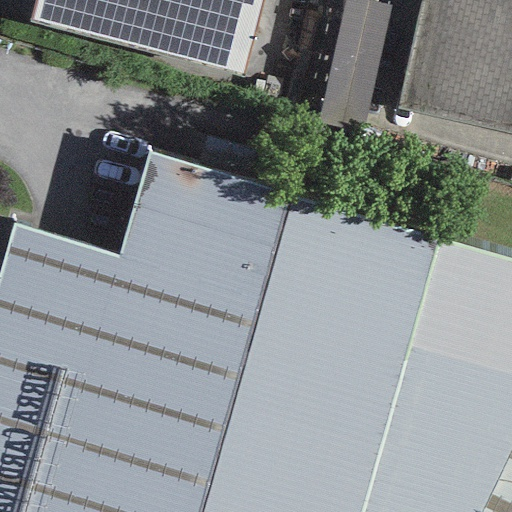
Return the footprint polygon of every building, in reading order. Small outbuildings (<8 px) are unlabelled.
[(261,0),(33,0),(28,22),(243,76),(261,0)] [(392,5),(367,0),(343,0),(315,122),(363,133),(392,5)] [(511,0),(422,0),(398,109),(511,134),(511,0)] [(440,235),(149,151),(118,257),(12,227),(0,268),(0,511),(360,511),(438,241),(440,235)] [(511,511),(511,261),(438,241),(360,511),(511,511)]
